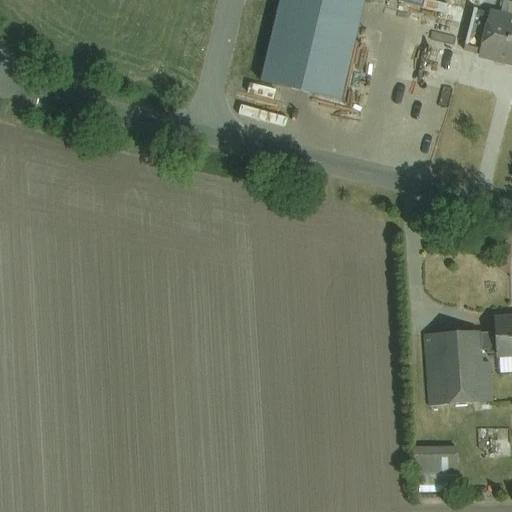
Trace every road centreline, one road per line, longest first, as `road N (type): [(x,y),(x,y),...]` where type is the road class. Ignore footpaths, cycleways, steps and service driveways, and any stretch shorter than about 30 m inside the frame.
road 1 (residential): [(511,212),(215,130)]
road 2 (residential): [(215,130),(33,76)]
road 3 (unclassified): [(244,0),(215,130)]
